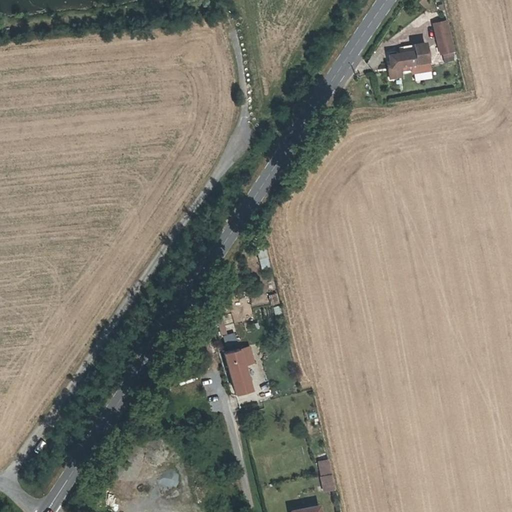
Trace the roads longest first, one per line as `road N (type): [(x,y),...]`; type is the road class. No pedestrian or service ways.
road 1 (secondary): [(388,0),(46,511)]
road 2 (track): [(5,483),(246,120),(233,28)]
road 3 (residential): [(205,338),(252,511)]
